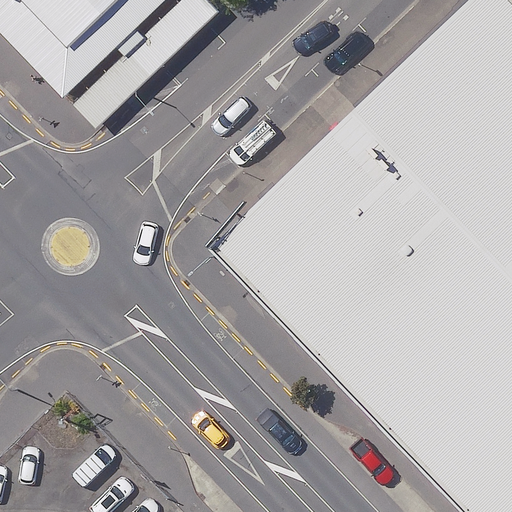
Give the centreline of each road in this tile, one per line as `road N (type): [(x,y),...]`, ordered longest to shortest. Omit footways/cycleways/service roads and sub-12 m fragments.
road 1 (tertiary): [(324,511),(110,291)]
road 2 (unclassified): [(114,205),(328,0)]
